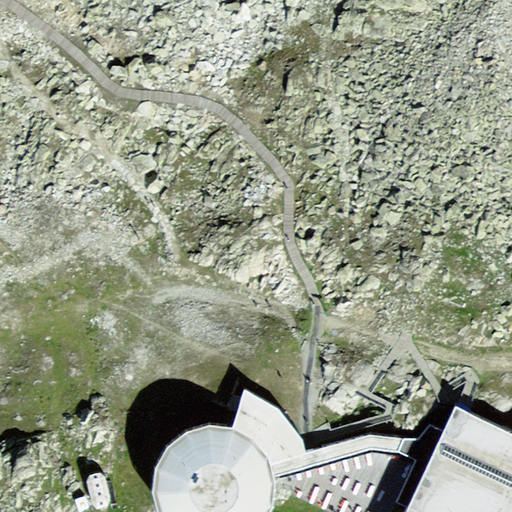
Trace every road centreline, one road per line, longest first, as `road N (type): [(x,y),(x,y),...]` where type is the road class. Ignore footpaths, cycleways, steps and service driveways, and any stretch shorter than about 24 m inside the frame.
road 1 (track): [(316,317),(288,243),(287,181),(225,112),(119,91),(2,0)]
road 2 (track): [(315,450),(306,420),(316,317)]
